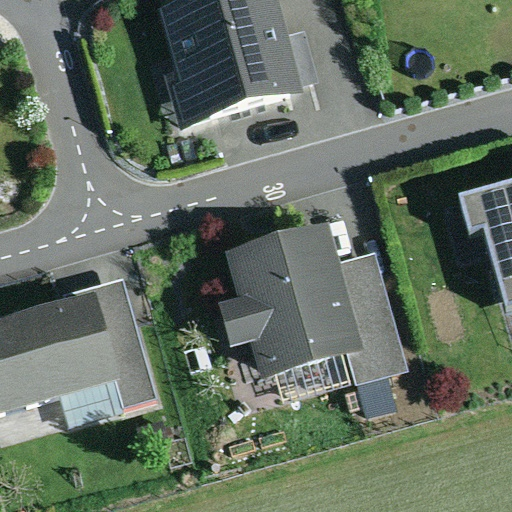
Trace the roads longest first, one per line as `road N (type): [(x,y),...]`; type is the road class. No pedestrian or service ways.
road 1 (residential): [(103,233),(511,115)]
road 2 (residential): [(103,233),(48,22),(28,0)]
